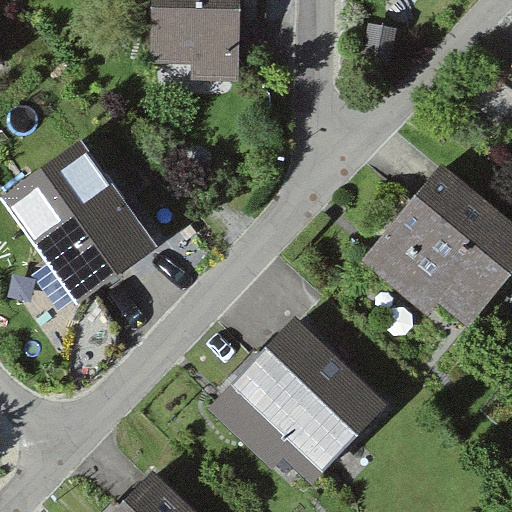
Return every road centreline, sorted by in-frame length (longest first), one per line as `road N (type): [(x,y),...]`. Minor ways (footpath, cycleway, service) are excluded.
road 1 (residential): [(343,164),(73,448)]
road 2 (residential): [(507,0),(343,164)]
road 3 (residential): [(326,0),(326,104),(343,164)]
